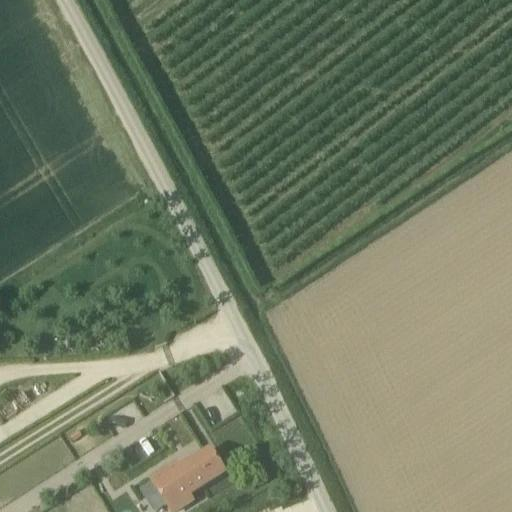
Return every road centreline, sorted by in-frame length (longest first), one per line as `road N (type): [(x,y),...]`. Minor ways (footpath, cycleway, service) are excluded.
road 1 (unclassified): [(326,511),(235,317),(65,0)]
road 2 (unknown): [(235,317),(127,360),(0,433)]
